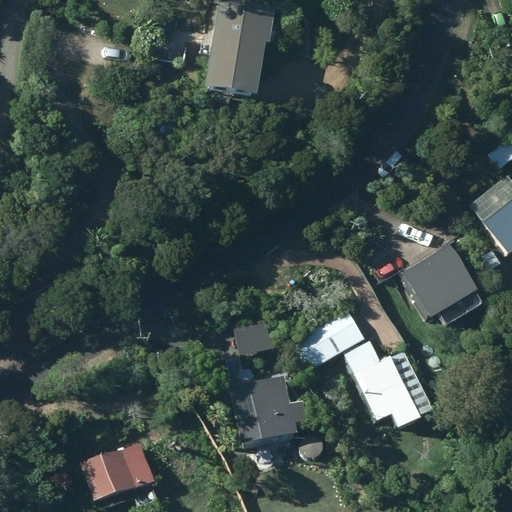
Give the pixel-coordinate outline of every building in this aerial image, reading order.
[(206,86),(259,94),(266,41),(279,42),(282,19),(273,18),(275,5),(242,0),(209,0),(202,55),(211,56),(206,86)] [(511,140),(508,137),(488,154),(502,170),(511,160),(511,140)] [(483,221),(509,254),(511,252),(511,197),(509,200),(504,194),(494,201),(500,208),(483,221)] [(476,305),(444,252),(394,283),(426,335),(476,305)] [(311,371),(365,339),(346,305),(291,338),(311,371)] [(239,356),(276,349),(265,322),(233,325),(239,356)] [(345,354),(378,421),(392,414),(400,429),(421,418),(402,379),(415,372),(408,358),(395,364),(391,355),(380,361),(371,342),(345,354)] [(228,385),(241,444),(297,432),(296,424),(309,421),(304,400),(291,403),(285,373),(228,385)] [(95,502),(155,481),(142,443),(82,462),(95,502)]
